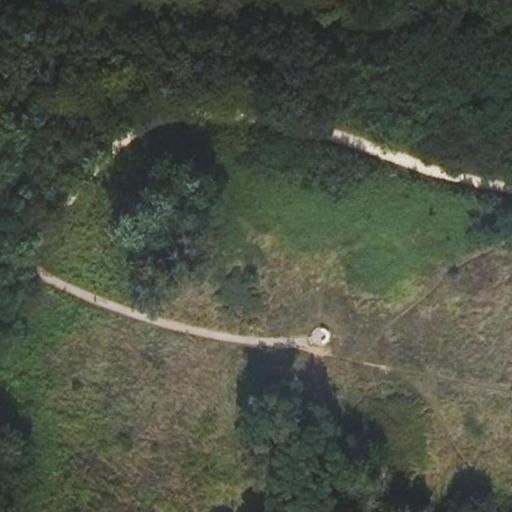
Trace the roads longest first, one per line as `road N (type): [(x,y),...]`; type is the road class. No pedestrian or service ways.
road 1 (track): [(511,186),(453,175),(340,135),(180,111),(110,139),(0,278)]
road 2 (track): [(17,256),(148,318),(322,351)]
